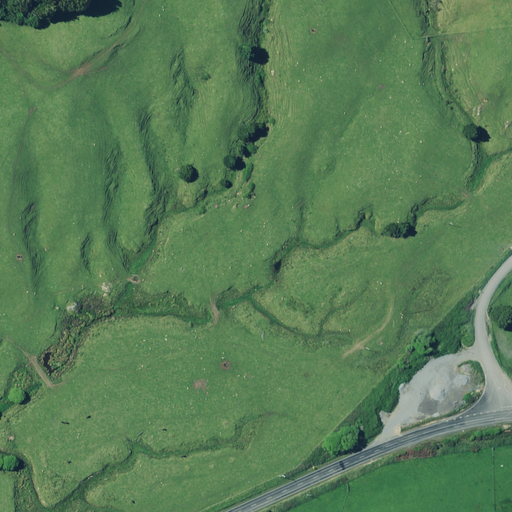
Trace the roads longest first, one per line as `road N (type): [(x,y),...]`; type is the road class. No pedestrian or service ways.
road 1 (primary): [(503,415),(409,438),(240,511)]
road 2 (unclassified): [(503,415),(479,318),(486,293),(511,261)]
